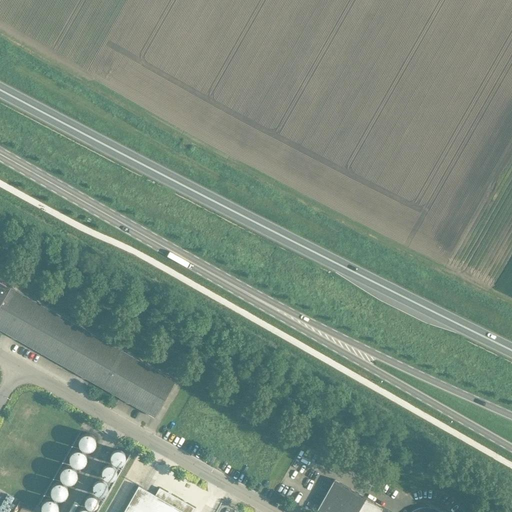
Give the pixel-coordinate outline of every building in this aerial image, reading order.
[(0,281),(0,329),(154,417),(175,380),(0,281)] [(79,439),(79,443),(80,447),(83,449),(87,450),(91,449),(94,447),(96,443),(96,440),(94,436),(91,434),(88,433),(84,434),(81,436),(79,439)] [(61,436),(55,449),(69,455),(75,443),(61,436)] [(101,453),(111,454),(113,440),(102,439),(101,453)] [(70,455),(69,459),(71,462),(74,465),(78,466),(81,465),(85,463),(86,459),(86,455),(85,452),(82,449),(78,448),(74,449),(71,451),(70,455)] [(54,452),(46,464),(58,472),(66,460),(54,452)] [(89,463),(97,469),(105,458),(97,452),(89,463)] [(60,471),(60,475),(61,479),(64,481),(68,482),(72,482),(75,479),(77,476),(77,472),(75,468),(72,466),(69,465),(65,466),(62,468),(60,471)] [(79,477),(86,484),(95,474),(89,468),(79,477)] [(38,485),(51,487),(54,473),(41,470),(38,485)] [(316,509),(321,511),(357,511),(366,497),(334,479),(316,509)] [(51,488),(50,492),(52,496),(55,498),(59,499),(63,499),(66,496),(67,493),(68,489),(66,485),(63,483),(59,482),(56,483),(52,485),(51,488)] [(72,491),(79,498),(86,490),(79,484),(72,491)] [(159,488),(155,495),(138,485),(122,511),(192,511),(194,508),(159,488)] [(32,486),(28,499),(41,503),(46,490),(32,486)] [(74,511),(78,500),(69,497),(65,508),(74,511)] [(431,508),(425,507),(418,508),(412,510),(409,511),(391,511),(366,497),(357,511),(440,511),(438,510),(431,508)] [(42,504),(41,508),(43,511),(56,511),(57,511),(58,508),(58,505),(57,501),(54,499),(50,498),(46,499),(43,501),(42,504)]
